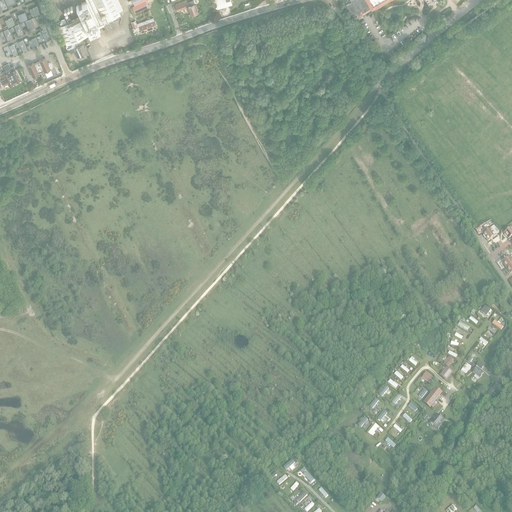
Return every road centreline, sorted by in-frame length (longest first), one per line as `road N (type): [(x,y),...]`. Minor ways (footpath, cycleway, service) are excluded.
road 1 (unknown): [(0,122),(196,43),(209,50),(284,181),(379,83)]
road 2 (track): [(92,419),(88,406),(379,83)]
road 3 (tertiary): [(68,78),(298,0)]
road 4 (unknown): [(480,409),(426,365),(384,440),(363,431)]
road 5 (unclassified): [(418,511),(511,362)]
road 6 (unknown): [(491,0),(381,87)]
road 7 (track): [(379,83),(478,0)]
